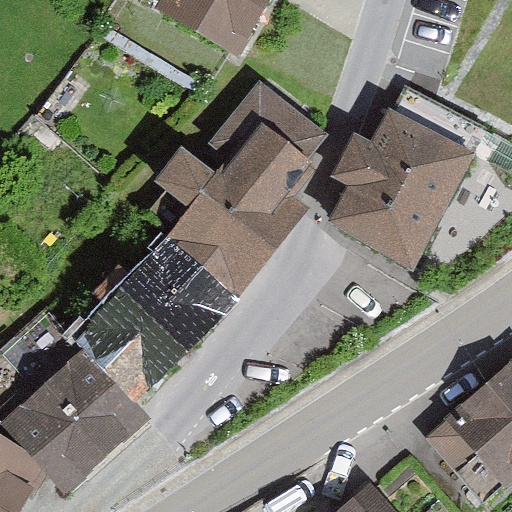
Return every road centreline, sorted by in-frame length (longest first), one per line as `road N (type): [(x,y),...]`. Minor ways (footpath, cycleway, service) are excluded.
road 1 (unclassified): [(387,0),(317,226),(265,312),(160,440),(77,511)]
road 2 (tertiary): [(511,299),(182,511)]
